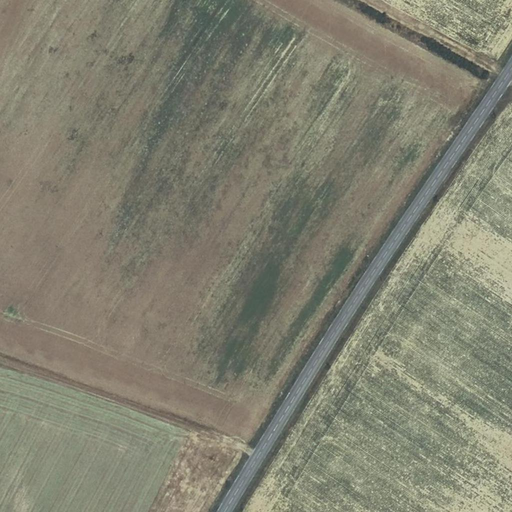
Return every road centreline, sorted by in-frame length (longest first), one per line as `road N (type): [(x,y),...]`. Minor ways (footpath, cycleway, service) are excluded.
road 1 (secondary): [(511,69),(223,511)]
road 2 (track): [(0,361),(256,455)]
